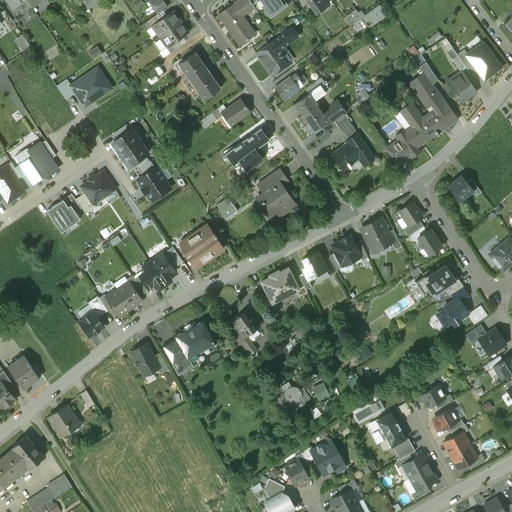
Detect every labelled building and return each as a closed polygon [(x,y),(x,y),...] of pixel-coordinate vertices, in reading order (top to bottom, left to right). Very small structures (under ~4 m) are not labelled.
[(96,0),(87,0),(83,3),(88,10),(98,2),(96,0)] [(162,0),(152,0),(149,2),(156,14),(157,14),(167,7),(162,0)] [(237,0),(234,3),(234,2),(218,14),(240,45),(249,38),(248,37),(254,33),(242,15),(248,10),(240,0),(237,0)] [(252,4),(248,0),(240,0),(248,10),(253,7),(252,4)] [(287,5),(284,0),(257,0),(260,0),(266,7),(263,9),(270,17),(287,5)] [(309,0),(312,4),(311,5),(316,12),(327,5),(323,0),(309,0)] [(373,25),(387,15),(380,5),(363,17),(366,22),(369,20),(373,25)] [(161,19),(152,25),(153,26),(160,36),(181,21),(173,10),(161,19)] [(350,26),(364,16),(361,11),(358,13),(355,10),(344,18),(350,26)] [(156,14),(147,20),(152,27),(153,26),(152,25),(161,19),(157,14),(156,14)] [(511,15),(501,26),(511,36),(511,15)] [(364,29),(367,26),(362,18),(358,21),(364,29)] [(181,21),(160,36),(168,46),(168,47),(176,41),(189,32),(181,21)] [(358,21),(353,24),(357,31),(362,27),(358,21)] [(268,44),(261,48),(265,54),(259,58),(271,75),(288,63),(279,50),(298,37),(291,27),(268,44)] [(30,48),(21,35),(14,40),(23,53),(30,48)] [(265,39),(252,48),(255,53),(261,48),(268,44),(265,39)] [(321,46),(316,40),(312,43),(315,47),(316,50),(321,46)] [(176,41),(168,47),(168,46),(166,47),(170,53),(180,46),(176,41)] [(500,67),(482,43),(466,55),(484,79),(500,67)] [(311,50),(308,45),(301,50),(303,52),(291,60),(295,66),(313,53),(311,50)] [(101,53),(96,46),(87,52),(92,59),(101,53)] [(466,68),(452,47),(446,51),(460,71),(466,68)] [(220,88),(194,52),(182,60),(184,63),(180,66),(203,97),(207,94),(208,96),(220,88)] [(438,81),(425,62),(415,69),(420,76),(423,74),(432,86),(432,85),(438,81)] [(157,74),(163,72),(159,63),(145,70),(151,83),(159,79),(157,74)] [(112,88),(97,67),(71,85),(70,86),(75,93),(84,107),(112,88)] [(295,73),(291,68),(271,83),(275,87),(289,76),(290,77),(295,73)] [(295,73),(290,77),(289,76),(275,87),(283,99),(297,88),(296,87),(302,83),(298,77),(300,76),(301,74),(299,72),(297,72),(295,73)] [(476,92),(462,73),(447,84),(461,102),(467,98),(467,99),(476,92)] [(446,104),(432,85),(432,86),(423,74),(420,76),(409,84),(427,108),(430,106),(433,110),(433,109),(434,111),(438,116),(438,115),(446,126),(447,127),(447,126),(457,120),(458,119),(447,104),(446,104)] [(70,86),(71,85),(66,79),(56,86),(66,99),(75,93),(70,86)] [(308,94),(294,104),(299,111),(313,101),(308,94)] [(240,99),(226,109),(227,110),(222,114),(221,112),(221,113),(230,125),(229,124),(234,120),(235,122),(249,111),(240,99)] [(313,101),(299,111),(306,122),(307,121),(314,131),(326,123),(328,125),(335,120),(345,113),(338,102),(336,102),(330,106),(328,111),(323,115),(313,101)] [(426,124),(410,103),(400,111),(411,126),(405,131),(404,130),(395,136),(409,155),(411,158),(420,151),(417,147),(435,133),(437,136),(439,134),(437,133),(446,126),(438,115),(438,116),(434,111),(426,117),(429,122),(426,124)] [(190,121),(194,118),(189,110),(184,113),(190,121)] [(212,112),(200,121),(205,128),(218,119),(212,112)] [(345,113),(335,120),(338,125),(347,119),(348,117),(345,113)] [(338,125),(337,125),(341,130),(350,124),(347,119),(338,125)] [(127,125),(126,124),(113,133),(117,139),(129,131),(125,126),(127,125)] [(350,124),(341,130),(348,140),(354,135),(351,131),(354,129),(350,124)] [(129,131),(117,139),(110,143),(127,168),(133,163),(145,155),(148,153),(132,129),(129,131)] [(374,159),(356,134),(354,135),(348,140),(346,141),(348,143),(335,152),(340,158),(336,161),(342,170),(349,165),(350,168),(352,167),(350,164),(359,158),(365,166),(374,159)] [(45,140),(40,143),(50,158),(55,155),(45,140)] [(409,155),(398,140),(386,149),(397,165),(409,155)] [(20,164),(27,174),(33,183),(40,178),(41,180),(57,169),(50,158),(40,143),(40,142),(28,150),(32,156),(20,164)] [(246,145),(239,150),(241,153),(236,156),(242,165),(237,168),(241,174),(262,159),(252,145),(248,148),(246,145)] [(231,149),(223,155),(227,160),(235,154),(231,149)] [(145,155),(133,163),(138,169),(150,161),(150,160),(149,161),(145,155)] [(150,161),(138,169),(142,176),(155,167),(150,161)] [(11,162),(6,165),(16,180),(21,176),(15,168),(11,162)] [(20,164),(15,168),(21,176),(22,177),(27,174),(20,164)] [(6,165),(0,169),(0,191),(4,198),(7,203),(24,191),(16,180),(6,165)] [(155,167),(142,176),(137,179),(142,187),(140,188),(145,194),(146,194),(151,201),(171,188),(156,166),(155,167)] [(279,169),(257,185),(264,195),(266,194),(269,198),(261,204),(269,216),(282,207),(284,209),(292,203),(286,193),(285,193),(279,185),(287,180),(279,169)] [(115,189),(102,171),(81,186),(85,192),(93,204),(94,204),(115,189)] [(467,182),(461,175),(448,185),(460,201),(472,191),(473,191),(467,182)] [(481,192),(471,179),(467,182),(473,191),(472,191),(476,196),(481,192)] [(96,207),(94,204),(93,204),(85,192),(75,199),(81,208),(85,214),(96,207)] [(70,204),(76,212),(81,208),(75,199),(71,193),(63,199),(68,206),(70,204)] [(226,218),(237,211),(237,210),(227,198),(217,205),(226,218)] [(63,199),(46,210),(61,232),(80,219),(76,212),(70,204),(68,206),(63,199)] [(412,202),(399,211),(408,225),(409,226),(419,219),(422,217),(412,202)] [(419,219),(409,226),(408,225),(403,229),(408,236),(423,226),(419,219)] [(386,233),(380,220),(362,229),(367,237),(364,238),(371,250),(390,240),(386,233)] [(223,249),(207,225),(206,225),(195,232),(196,233),(195,234),(181,244),(189,256),(195,265),(196,265),(211,255),(212,256),(223,249)] [(423,226),(408,236),(411,240),(418,242),(418,239),(417,237),(427,231),(423,226)] [(191,228),(177,238),(179,241),(171,246),(172,247),(182,260),(189,256),(181,244),(195,234),(191,228)] [(393,229),(386,233),(390,240),(394,249),(401,246),(393,229)] [(427,231),(417,237),(418,239),(418,242),(421,247),(424,248),(429,255),(441,247),(430,229),(427,231)] [(349,235),(338,241),(340,244),(339,246),(333,249),(334,251),(341,266),(342,267),(343,266),(342,263),(347,260),(349,261),(359,256),(360,256),(355,248),(349,235)] [(508,239),(489,254),(502,270),(511,261),(511,244),(509,240),(508,239)] [(361,245),(355,248),(360,256),(359,256),(361,260),(367,257),(361,245)] [(182,260),(172,247),(163,253),(173,269),(183,262),(182,260)] [(341,266),(334,251),(328,255),(329,258),(335,269),(341,266)] [(317,252),(302,260),(305,267),(302,269),(304,273),(307,279),(308,279),(326,270),(326,269),(322,262),(317,252)] [(163,253),(149,262),(165,285),(171,281),(169,275),(175,272),(173,269),(163,253)] [(329,258),(322,262),(326,269),(326,270),(328,274),(336,270),(335,269),(329,258)] [(165,285),(149,262),(142,266),(142,267),(145,271),(138,275),(149,290),(150,290),(149,289),(154,285),(159,290),(165,285)] [(287,268),(279,272),(278,271),(269,275),(270,277),(261,282),(268,296),(272,303),(275,302),(296,291),(298,289),(295,282),(287,268)] [(446,272),(443,268),(439,271),(439,270),(435,273),(432,270),(430,271),(429,269),(421,274),(423,276),(415,281),(423,294),(431,289),(434,292),(442,287),(452,280),(451,279),(447,272),(446,272)] [(307,279),(304,273),(298,276),(300,279),(306,290),(312,287),(308,279),(307,279)] [(134,278),(131,275),(126,279),(128,281),(136,292),(140,288),(134,278)] [(149,290),(138,275),(134,278),(140,288),(144,293),(149,290)] [(456,276),(451,279),(452,280),(442,287),(448,296),(462,287),(463,286),(456,276)] [(306,290),(300,279),(295,282),(298,289),(296,291),(299,297),(307,293),(306,290)] [(136,292),(128,281),(117,289),(130,309),(142,301),(136,292)] [(462,287),(451,294),(455,299),(458,298),(460,301),(468,296),(462,287)] [(106,296),(105,297),(112,307),(119,317),(130,309),(117,289),(106,296)] [(106,296),(104,294),(99,298),(108,311),(112,307),(105,297),(106,296)] [(108,311),(99,298),(97,296),(87,303),(93,311),(98,317),(108,311)] [(268,296),(261,300),(270,312),(278,308),(275,302),(272,303),(268,296)] [(455,299),(443,307),(444,309),(438,313),(439,314),(439,317),(437,318),(441,324),(443,323),(445,323),(446,325),(452,321),(454,326),(461,322),(459,319),(468,313),(460,301),(458,298),(455,299)] [(98,317),(93,311),(79,321),(89,336),(94,333),(94,334),(100,331),(99,330),(104,326),(98,317)] [(247,311),(227,326),(236,339),(238,341),(242,338),(258,327),(247,311)] [(203,319),(173,335),(175,340),(176,339),(183,352),(176,355),(185,371),(192,367),(188,359),(216,344),(203,319)] [(480,324),(465,335),(471,344),(478,339),(486,334),(480,324)] [(357,338),(367,333),(363,326),(353,332),(357,338)] [(486,334),(478,339),(489,355),(505,344),(495,328),(486,334)] [(245,342),(242,338),(238,341),(236,339),(234,340),(243,352),(244,351),(252,345),(248,339),(245,342)] [(175,340),(163,346),(165,349),(178,374),(185,371),(176,355),(183,352),(176,339),(175,340)] [(153,357),(146,344),(131,352),(135,360),(135,361),(137,366),(138,365),(144,376),(145,375),(143,372),(149,369),(151,372),(158,368),(159,367),(153,357)] [(252,345),(244,351),(248,357),(257,351),(252,345)] [(367,348),(361,352),(365,358),(371,354),(367,348)] [(168,369),(160,353),(153,357),(159,367),(158,368),(161,373),(168,369)] [(511,354),(503,360),(493,367),(494,367),(501,379),(511,371),(511,354)] [(25,358),(9,368),(8,366),(7,366),(23,389),(39,378),(24,355),(23,356),(25,358)] [(499,356),(486,365),(489,370),(494,367),(493,367),(503,360),(499,356)] [(13,385),(3,371),(0,373),(0,381),(7,390),(13,385)] [(7,390),(0,381),(0,403),(4,409),(15,400),(7,390)] [(298,389),(297,388),(295,387),(293,387),(291,387),(288,382),(282,387),(286,391),(285,393),(285,395),(285,398),(286,400),(281,403),(289,414),(298,408),(304,404),(310,399),(302,388),(299,390),(298,389)] [(323,383),(313,388),(318,400),(329,395),(323,383)] [(439,385),(419,396),(421,402),(425,400),(429,407),(434,404),(445,398),(445,397),(439,385)] [(94,404),(86,390),(80,394),(88,407),(94,404)] [(445,398),(434,404),(437,409),(453,400),(450,395),(445,397),(445,398)] [(380,399),(370,404),(373,410),(383,406),(380,399)] [(66,405),(49,417),(62,437),(62,436),(60,433),(77,423),(79,426),(79,425),(66,405)] [(458,420),(451,408),(433,418),(436,424),(434,425),(438,431),(445,428),(458,420)] [(400,429),(397,422),(396,423),(390,412),(375,420),(380,429),(378,430),(384,440),(386,439),(391,448),(392,447),(406,440),(405,440),(399,429),(400,429)] [(458,420),(445,428),(448,433),(450,432),(464,424),(460,418),(458,420)] [(464,424),(450,432),(453,437),(462,432),(463,433),(468,430),(464,424)] [(453,437),(443,442),(450,456),(469,445),(463,433),(462,432),(453,437)] [(26,435),(12,447),(13,449),(27,466),(42,455),(26,435)] [(406,440),(392,447),(399,460),(409,454),(415,451),(408,438),(405,440),(406,440)] [(312,449),(310,450),(314,458),(323,475),(335,469),(336,472),(345,467),(330,439),(312,449)] [(469,445),(450,456),(457,469),(467,463),(476,458),(476,457),(469,445)] [(311,446),(300,452),(301,452),(306,462),(314,458),(310,450),(312,449),(311,446)] [(27,466),(13,449),(0,459),(0,482),(3,487),(28,467),(27,466)] [(306,462),(301,452),(295,455),(297,459),(298,459),(302,467),(307,465),(306,462)] [(399,460),(394,462),(398,468),(403,465),(402,465),(412,459),(409,454),(399,460)] [(412,459),(402,465),(403,465),(410,478),(429,467),(422,454),(412,459)] [(476,458),(467,463),(470,469),(485,461),(481,454),(476,457),(476,458)] [(297,459),(284,466),(290,477),(295,485),(308,478),(302,467),(298,459),(297,459)] [(284,466),(279,469),(285,480),(290,477),(284,466)] [(429,467),(410,478),(417,490),(417,491),(426,486),(436,480),(429,467)] [(63,474),(46,485),(48,488),(54,497),(71,486),(63,474)] [(284,486),(269,478),(263,488),(269,499),(281,492),(284,486)] [(353,479),(337,487),(340,493),(350,488),(350,490),(357,486),(353,479)] [(426,486),(417,491),(417,490),(412,493),(415,499),(429,491),(426,486)] [(48,488),(27,501),(33,511),(54,497),(48,488)] [(350,490),(350,488),(340,493),(330,499),(337,511),(357,502),(350,490)] [(281,492),(269,499),(266,500),(267,503),(267,505),(268,507),(268,510),(269,511),(287,511),(294,508),(287,496),(281,492)] [(504,511),(502,509),(496,498),(483,505),(487,511),(504,511)] [(362,511),(357,502),(337,511),(362,511)]
